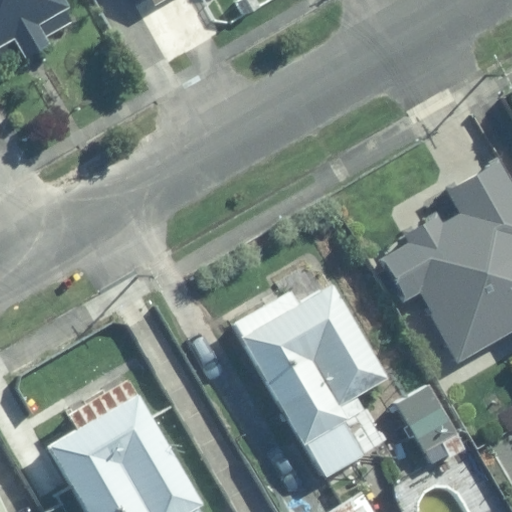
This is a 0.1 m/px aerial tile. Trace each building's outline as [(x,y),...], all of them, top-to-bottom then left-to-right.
[(0,0),(0,40),(9,57),(38,41),(29,25),(60,8),(56,0),(0,0)] [(398,300),(412,292),(451,360),(510,327),(511,329),(511,195),(491,158),(440,187),(455,215),(435,226),(431,218),(399,236),(402,241),(374,257),(398,300)] [(223,321),(237,346),(293,444),(298,442),(317,475),(364,448),(337,399),(376,377),(324,284),(289,303),(281,288),(223,321)] [(198,511),(121,375),(58,410),(69,430),(41,447),(77,511),(198,511)] [(464,446),(457,435),(427,385),(391,406),(428,468),(464,446)] [(324,511),(372,511),(362,492),(324,511)]
